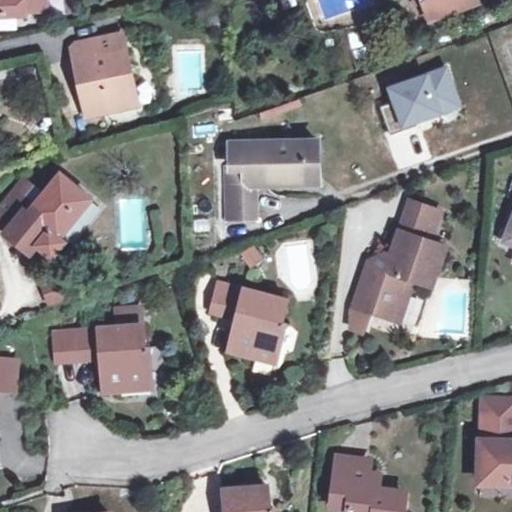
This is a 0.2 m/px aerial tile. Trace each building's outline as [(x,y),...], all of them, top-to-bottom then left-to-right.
[(0,0),(0,15),(23,14),(21,0),(0,0)] [(424,0),(431,17),(469,3),(468,0),(424,0)] [(118,50),(124,48),(120,36),(115,37),(118,50)] [(85,57),(77,59),(90,114),(126,106),(122,89),(132,87),(124,48),(118,50),(115,37),(83,44),(85,57)] [(74,46),(77,59),(85,57),(83,44),(74,46)] [(136,104),(132,87),(122,89),(126,106),(136,104)] [(224,165),(226,216),(254,215),(253,184),(306,183),(305,140),(240,142),(241,165),(229,165),(224,165)] [(314,140),(305,140),(306,183),(316,183),(314,140)] [(229,142),(229,165),(241,165),(240,142),(229,142)] [(0,226),(5,231),(3,233),(29,254),(36,245),(51,257),(64,241),(59,237),(90,198),(60,174),(42,194),(28,182),(13,200),(8,196),(0,206),(0,226)] [(23,178),(8,196),(13,200),(28,182),(23,178)] [(410,202),(402,224),(431,233),(438,211),(410,202)] [(402,224),(400,230),(429,240),(431,233),(402,224)] [(369,263),(355,306),(393,318),(407,277),(414,279),(432,285),(445,245),(400,230),(393,254),(388,252),(373,259),(371,264),(369,263)] [(255,245),(240,251),(247,268),(262,261),(255,245)] [(66,277),(43,285),(50,305),(73,296),(66,277)] [(401,321),(414,279),(407,277),(393,318),(401,321)] [(286,299),(219,283),(212,312),(237,318),(229,350),(275,361),(285,323),(281,321),(286,299)] [(141,325),(73,330),(75,361),(101,359),(105,391),(152,387),(148,347),(144,348),(141,325)] [(75,361),(73,330),(53,332),(56,363),(75,361)] [(0,389),(15,391),(18,361),(0,359),(0,389)] [(151,391),(121,393),(122,405),(152,402),(151,391)] [(511,397),(481,397),(480,415),(511,415),(511,397)] [(511,415),(480,415),(479,481),(511,481),(511,415)] [(369,464),(336,460),(331,507),(352,509),(351,511),(400,511),(403,488),(385,486),(386,493),(378,493),(379,472),(369,471),(369,464)] [(224,511),(273,511),(274,508),(269,507),(267,484),(223,489),(224,511)]
